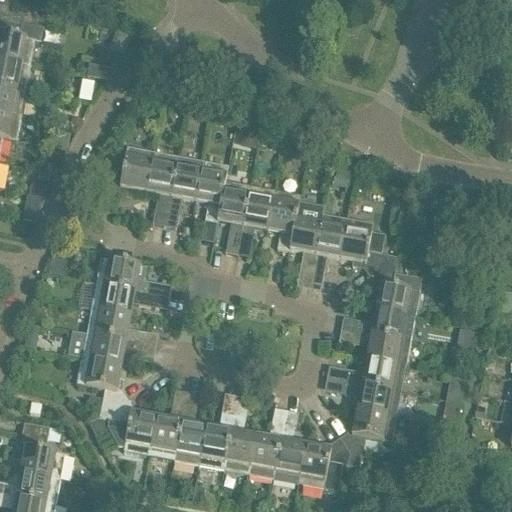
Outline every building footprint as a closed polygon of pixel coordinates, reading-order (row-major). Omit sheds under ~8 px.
[(0,0),(0,19),(12,21),(16,0),(0,0)] [(41,47),(44,33),(11,27),(12,21),(0,19),(0,64),(31,70),(35,46),(41,47)] [(116,34),(111,52),(125,56),(130,38),(116,34)] [(0,90),(26,95),(31,70),(0,64),(0,90)] [(26,95),(0,90),(0,115),(22,119),(26,95)] [(0,141),(2,141),(17,144),(22,119),(0,115),(0,141)] [(227,128),(228,122),(216,120),(215,126),(227,128)] [(109,192),(134,197),(135,191),(148,193),(155,155),(129,151),(125,170),(114,168),(109,192)] [(167,230),(180,160),(155,155),(148,193),(162,196),(157,228),(167,230)] [(180,160),(167,230),(178,232),(185,200),(197,203),(204,164),(180,160)] [(204,164),(197,203),(211,205),(208,221),(219,223),(226,184),(227,184),(229,169),(204,164)] [(109,192),(114,168),(110,167),(102,166),(98,190),(109,192)] [(219,223),(234,226),(228,258),(239,260),(252,189),(227,184),(226,184),(219,223)] [(269,233),(276,194),(252,189),(239,260),(250,261),(256,230),(269,233)] [(280,251),(291,254),(298,215),(299,207),(301,198),(276,194),(269,233),(283,235),(280,251)] [(301,272),(312,274),(322,219),(324,211),(299,207),(298,215),(291,254),(304,256),(301,272)] [(323,282),(324,276),(326,260),(340,263),(347,224),(322,219),(312,274),(311,280),(323,282)] [(372,238),(374,229),(347,224),(340,263),(353,265),(352,272),(364,274),(370,282),(384,272),(396,274),(399,262),(382,259),(386,240),(372,238)] [(99,263),(94,289),(159,301),(161,289),(151,287),(136,284),(138,270),(99,263)] [(423,284),(395,279),(396,274),(384,272),(370,282),(375,289),(372,301),(379,302),(377,316),(415,323),(423,284)] [(159,301),(94,289),(89,314),(129,321),(132,308),(147,311),(157,312),(159,301)] [(85,339),(156,352),(158,340),(127,335),(129,321),(89,314),(85,339)] [(415,323),(377,316),(374,330),(343,323),(341,335),(411,348),(415,323)] [(411,348),(341,335),(339,346),(370,352),(367,365),(406,372),(411,348)] [(81,363),(120,370),(122,357),(154,363),(156,352),(85,339),(81,363)] [(456,350),(455,356),(470,359),(472,352),(456,350)] [(76,389),(103,394),(100,413),(112,416),(126,406),(121,397),(123,385),(118,384),(120,370),(81,363),(76,389)] [(406,372),(367,365),(365,379),(349,376),(347,387),(401,397),(406,372)] [(401,397),(347,387),(345,399),(361,402),(358,415),(397,422),(401,397)] [(173,467),(186,397),(175,394),(169,427),(156,425),(149,462),(173,467)] [(199,472),(206,434),(192,432),(198,399),(186,397),(173,467),(199,472)] [(447,398),(446,406),(460,409),(461,401),(447,398)] [(98,425),(107,427),(106,433),(117,452),(124,454),(124,457),(149,462),(156,425),(142,422),(143,416),(131,414),(126,406),(112,416),(100,413),(98,425)] [(40,410),(31,408),(29,418),(38,420),(40,410)] [(273,485),(286,416),(274,413),(269,445),(255,443),(248,481),(273,485)] [(364,444),(392,449),(397,422),(358,415),(355,429),(350,428),(348,439),(339,445),(349,459),(346,470),(358,472),(364,444)] [(298,490),(305,452),(292,450),(297,418),(286,416),(273,485),(298,490)] [(223,476),(233,422),(222,420),(219,436),(206,434),(199,472),(223,476)] [(248,481),(255,443),(241,441),(244,424),(233,422),(223,476),(248,481)] [(443,422),(441,431),(455,433),(457,425),(443,422)] [(47,434),(24,429),(22,440),(45,444),(47,434)] [(63,461),(43,457),(45,444),(22,440),(17,464),(23,465),(20,478),(59,485),(63,461)] [(342,469),(346,470),(349,459),(339,445),(331,451),(319,448),(318,455),(305,452),(298,490),(337,497),(342,469)] [(0,500),(54,511),(59,485),(20,478),(18,492),(0,488),(0,500)] [(53,511),(54,511),(0,500),(0,511),(53,511)]
